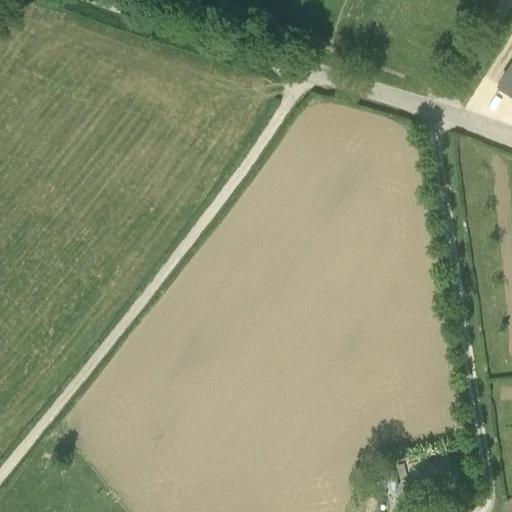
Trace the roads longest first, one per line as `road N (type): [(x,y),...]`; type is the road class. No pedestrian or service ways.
road 1 (track): [(309,69),(193,234),(0,474)]
road 2 (unclassified): [(511,137),(107,0)]
